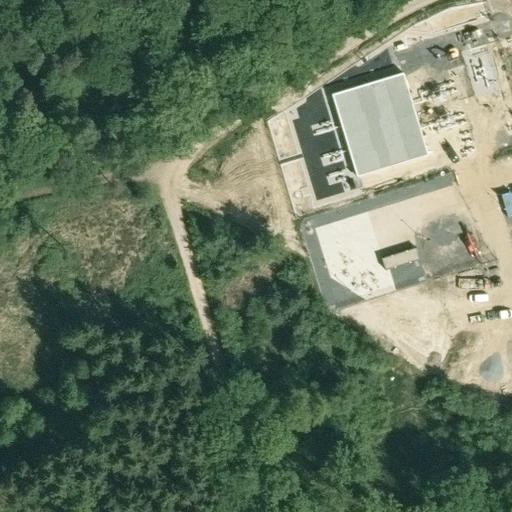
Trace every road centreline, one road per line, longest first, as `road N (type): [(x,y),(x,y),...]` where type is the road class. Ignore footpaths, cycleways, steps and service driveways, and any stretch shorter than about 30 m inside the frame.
road 1 (track): [(256,511),(154,180),(418,0)]
road 2 (track): [(0,192),(111,169),(154,180)]
